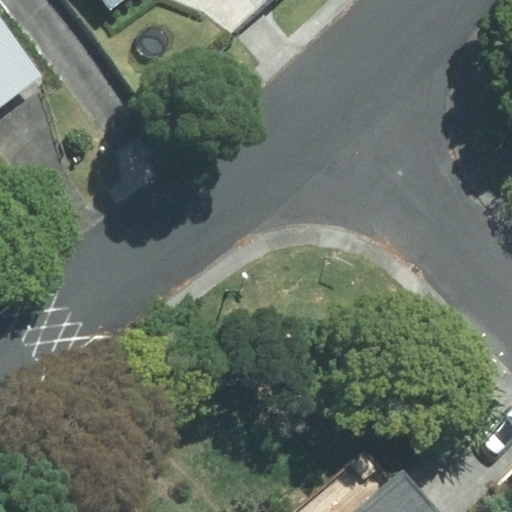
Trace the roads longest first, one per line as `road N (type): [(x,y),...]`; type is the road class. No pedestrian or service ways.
road 1 (residential): [(312,100),(0,362)]
road 2 (residential): [(511,310),(312,100)]
road 3 (residential): [(312,100),(425,0)]
